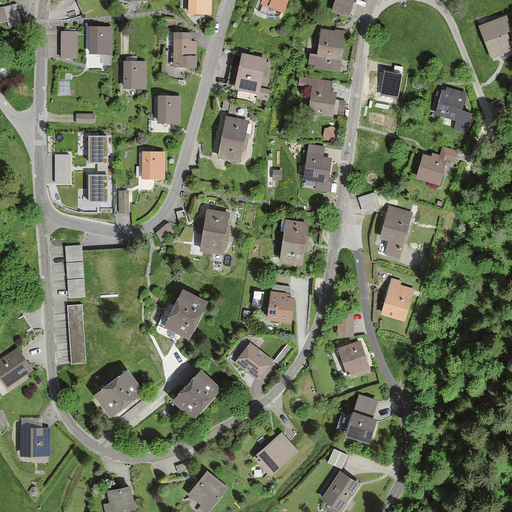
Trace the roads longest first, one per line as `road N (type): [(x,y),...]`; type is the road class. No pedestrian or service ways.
road 1 (residential): [(68,423),(99,450),(145,460),(210,435),(268,398),(316,329),(339,219)]
road 2 (residential): [(229,0),(176,188),(159,219),(121,233),(44,216)]
road 3 (residential): [(383,511),(405,469),(406,420),(367,322),(356,247),(339,219)]
road 4 (residential): [(339,219),(376,0)]
road 5 (residential): [(68,423),(54,384),(44,216)]
road 6 (residential): [(39,131),(44,0)]
